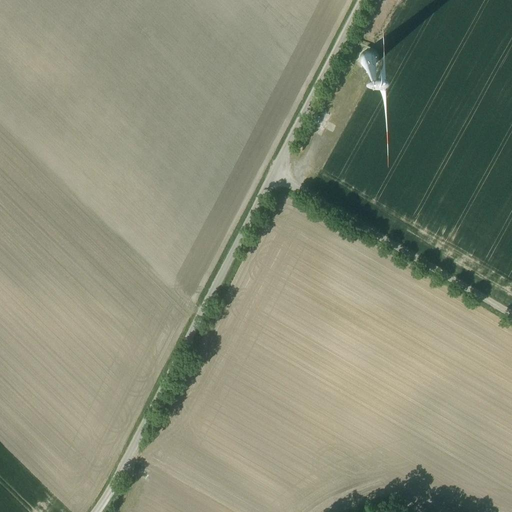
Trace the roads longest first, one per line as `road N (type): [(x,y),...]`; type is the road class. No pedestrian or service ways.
road 1 (unclassified): [(273,175),(97,511)]
road 2 (unclassified): [(511,316),(273,175)]
road 3 (unclassified): [(363,0),(273,175)]
